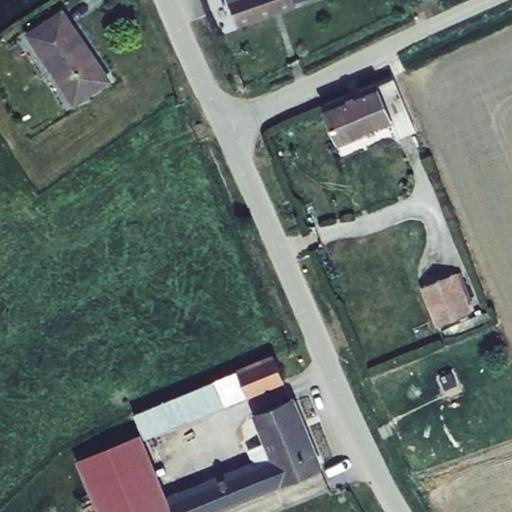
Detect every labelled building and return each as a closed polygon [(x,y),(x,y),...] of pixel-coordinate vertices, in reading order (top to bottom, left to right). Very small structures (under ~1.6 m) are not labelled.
[(229,0),(237,27),(296,6),(295,3),(294,0),(229,0)] [(24,34),(74,107),(112,81),(62,8),(24,34)] [(397,139),(416,132),(394,78),(322,106),(338,146),(391,124),(397,139)] [(461,272),(457,274),(468,300),(472,298),(461,272)] [(421,288),(436,327),(473,313),(468,300),(457,274),(421,288)] [(489,312),(444,330),(447,338),(492,320),(489,312)] [(273,354),(236,369),(237,371),(248,398),(285,382),(273,354)] [(248,398),(237,371),(133,415),(141,436),(143,441),(248,398)] [(451,372),(440,377),(445,391),(457,386),(451,372)] [(218,511),(323,469),(294,397),(252,415),(263,443),(270,460),(256,465),(254,461),(251,462),(166,497),(172,511),(218,511)] [(76,461),(96,511),(172,511),(166,497),(143,441),(141,436),(76,461)] [(247,450),(251,462),(254,461),(256,465),(270,460),(263,443),(247,450)]
